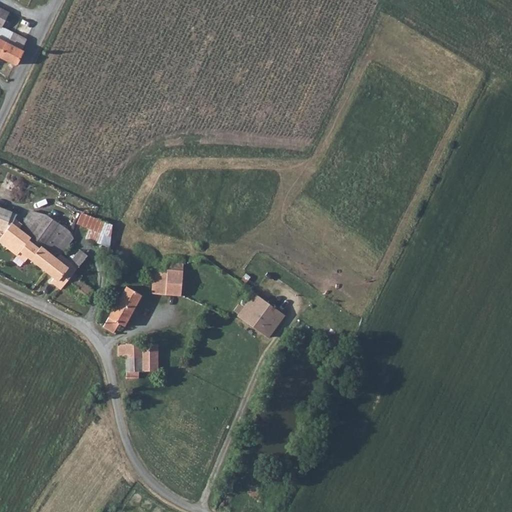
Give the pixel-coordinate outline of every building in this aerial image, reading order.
[(18,62),(24,49),(22,48),(0,37),(0,9),(1,7),(0,6),(0,56),(15,63),(18,62)] [(0,24),(0,37),(22,48),(26,40),(13,33),(13,31),(0,24)] [(11,211),(0,206),(0,227),(4,229),(11,211)] [(78,268),(61,254),(74,238),(69,229),(47,213),(31,210),(26,217),(23,222),(18,228),(31,237),(29,241),(38,248),(40,246),(56,258),(47,270),(57,278),(53,282),(61,288),(64,285),(74,273),(78,268)] [(0,238),(1,238),(1,240),(22,257),(25,260),(28,256),(47,270),(56,258),(40,246),(38,248),(29,241),(31,237),(18,228),(23,222),(16,217),(16,214),(13,212),(13,211),(12,211),(11,211),(4,229),(0,227),(0,238)] [(101,242),(104,233),(112,236),(113,223),(100,218),(91,214),(82,211),(78,224),(89,228),(85,237),(101,242)] [(153,280),(152,292),(167,293),(168,270),(152,269),(151,280),(153,280)] [(168,269),(168,270),(167,293),(181,294),(183,270),(168,269)] [(85,302),(95,290),(74,273),(64,285),(85,302)] [(128,286),(140,292),(144,285),(132,279),(128,286)] [(113,331),(119,321),(124,324),(142,293),(140,292),(128,286),(126,285),(103,325),(113,331)] [(270,336),(275,328),(286,313),(256,291),(245,306),(240,303),(236,309),(240,312),(239,313),(240,314),(241,314),(270,336)] [(142,355),(142,342),(127,342),(127,343),(119,343),(119,355),(127,355),(142,355)] [(158,369),(158,343),(142,342),(142,355),(142,369),(158,369)] [(127,355),(127,369),(135,369),(142,369),(142,355),(127,355)]
